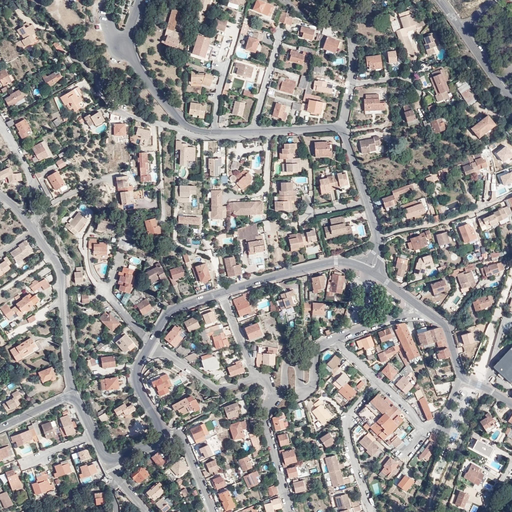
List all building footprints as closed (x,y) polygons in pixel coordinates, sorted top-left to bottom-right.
[(207,0),(199,0),(199,5),(201,5),(199,14),(202,14),(203,11),(204,11),(206,6),(207,0)] [(256,0),(253,8),(266,15),(268,11),(271,12),(274,7),(260,0),(256,0)] [(399,42),(408,39),(406,31),(423,26),(420,18),(414,20),(410,10),(398,14),(403,28),(395,31),(399,42)] [(174,33),(180,13),(172,11),(163,42),(177,48),(182,36),(174,33)] [(286,16),(287,13),(281,11),(278,21),(284,23),(286,16)] [(213,28),(224,31),(227,20),(216,17),(213,28)] [(394,20),(390,21),(392,28),(398,27),(396,20),(394,20)] [(22,40),(25,45),(25,47),(35,41),(34,38),(32,36),(34,34),(31,30),(34,29),(35,28),(33,24),(29,26),(24,29),(23,27),(17,30),(20,35),(21,34),(24,39),(22,40)] [(314,30),(302,25),(298,34),(311,38),(314,30)] [(425,50),(426,49),(433,47),(440,45),(435,31),(431,32),(431,35),(423,38),(425,43),(423,43),(425,50)] [(261,41),(263,35),(254,32),(253,38),(249,37),(246,50),(255,52),(258,40),(261,41)] [(205,58),(210,39),(198,36),(193,55),(205,58)] [(336,48),(338,41),(326,37),(322,47),(334,52),(336,48)] [(413,55),(408,39),(399,42),(406,58),(413,55)] [(63,52),(58,44),(57,45),(55,43),(53,44),(59,54),(63,52)] [(312,48),(296,44),(293,52),(288,51),(287,54),(290,55),(289,61),(301,64),(303,55),(307,55),(308,52),(311,53),(312,48)] [(388,63),(397,62),(396,49),(387,50),(388,63)] [(382,68),(380,54),(366,57),(367,65),(369,65),(369,70),(382,68)] [(74,63),(70,56),(63,60),(67,67),(74,63)] [(235,64),(234,67),(237,68),(235,75),(249,78),(252,68),(235,64)] [(431,72),(433,76),(439,94),(436,95),(435,96),(437,101),(448,97),(446,92),(449,90),(445,81),(441,71),(444,70),(443,67),(431,72)] [(54,83),(62,78),(56,69),(48,73),(47,71),(42,74),(49,85),(50,84),(52,87),(55,85),(54,83)] [(4,74),(2,70),(0,71),(0,84),(1,86),(11,80),(7,73),(4,74)] [(211,86),(213,77),(205,75),(204,76),(199,76),(199,72),(192,71),(192,82),(203,82),(202,84),(211,86)] [(305,90),(309,77),(301,75),(297,87),(305,90)] [(439,94),(433,76),(429,78),(436,95),(439,94)] [(291,94),(296,81),(285,78),(284,81),(278,80),(275,90),(291,94)] [(468,108),(479,101),(464,78),(453,85),(468,108)] [(333,89),(329,88),(326,87),(327,82),(327,81),(317,79),(316,85),(313,84),(313,88),(314,89),(314,90),(332,93),(333,89)] [(83,94),(78,87),(60,97),(65,105),(67,104),(70,109),(73,107),(76,111),(85,105),(79,96),(83,94)] [(22,97),(17,89),(8,94),(9,95),(3,98),(9,106),(22,97)] [(243,95),(253,98),(254,93),(244,90),(243,95)] [(320,99),(320,97),(311,95),(304,93),(302,101),(307,102),(308,98),(310,98),(311,97),(320,99)] [(379,100),(379,94),(366,94),(366,98),(364,98),(365,111),(384,110),(384,100),(379,100)] [(321,109),(322,103),(309,100),(307,111),(311,112),(310,113),(316,114),(316,113),(320,114),(321,109)] [(242,116),(245,104),(235,101),(232,114),(242,116)] [(204,119),(206,106),(201,105),(201,104),(192,102),(190,114),(199,115),(199,118),(204,119)] [(291,109),(300,111),(301,104),(293,102),(291,109)] [(285,112),(287,106),(276,103),(273,114),(283,117),(283,119),(287,120),(289,113),(285,112)] [(418,120),(418,119),(416,119),(413,110),(411,110),(409,104),(403,106),(405,112),(404,113),(408,122),(407,122),(409,127),(420,123),(419,121),(418,120)] [(431,115),(435,113),(432,105),(427,107),(431,115)] [(96,127),(105,121),(100,112),(95,114),(94,112),(85,118),(90,127),(94,124),(96,127)] [(479,138),(494,125),(487,115),(471,128),(479,138)] [(62,122),(59,118),(54,121),(58,126),(62,122)] [(445,129),(440,118),(426,124),(430,135),(445,129)] [(33,132),(25,119),(16,124),(20,131),(18,132),(22,138),(33,132)] [(125,135),(126,125),(115,124),(114,135),(125,135)] [(138,128),(136,135),(141,137),(139,144),(147,146),(151,131),(138,128)] [(371,150),(376,149),(376,146),(380,145),(379,137),(374,137),(374,139),(360,142),(363,154),(371,152),(371,150)] [(180,150),(180,164),(186,164),(187,160),(196,161),(196,147),(188,147),(188,144),(181,143),(182,141),(176,140),(175,150),(180,150)] [(54,156),(44,141),(32,148),(40,161),(44,158),(46,161),(54,156)] [(207,142),(207,151),(215,152),(216,142),(207,142)] [(331,158),(330,143),(315,143),(315,158),(331,158)] [(282,159),(286,159),(292,159),(292,154),(293,154),(296,149),(296,144),(284,144),(284,149),(282,149),(282,154),(280,154),(280,159),(282,159)] [(511,152),(506,145),(496,153),(504,162),(509,157),(511,159),(511,157),(511,152)] [(139,182),(147,182),(147,176),(146,163),(147,163),(146,153),(135,154),(135,158),(136,158),(136,163),(138,163),(139,182)] [(467,157),(474,172),(478,170),(472,156),(471,153),(466,155),(467,157)] [(472,156),(478,170),(485,167),(479,153),(472,156)] [(465,176),(474,172),(467,157),(460,160),(447,168),(449,172),(461,165),(463,167),(462,168),(465,176)] [(62,158),(55,161),(59,168),(66,164),(62,158)] [(210,169),(210,176),(218,176),(218,169),(218,158),(209,159),(208,169),(210,169)] [(300,159),(286,160),(286,164),(286,172),(298,172),(298,164),(300,163),(300,159)] [(0,178),(7,175),(12,173),(8,166),(0,169),(0,178)] [(56,190),(64,185),(57,171),(48,177),(56,190)] [(236,182),(238,184),(243,190),(251,183),(251,178),(245,171),(237,177),(237,179),(237,181),(236,182)] [(511,171),(500,177),(504,186),(511,183),(511,171)] [(12,173),(7,175),(9,178),(10,183),(16,181),(15,173),(12,173)] [(337,175),(332,176),(335,189),(339,188),(339,187),(339,185),(343,184),(343,186),(348,185),(345,174),(342,175),(341,173),(337,174),(337,175)] [(129,191),(126,176),(114,178),(116,193),(118,193),(120,205),(133,204),(132,199),(129,199),(129,197),(133,196),(132,191),(129,191)] [(335,189),(332,176),(326,178),(326,179),(319,180),(321,194),(329,193),(328,190),(335,189)] [(435,183),(433,176),(427,179),(429,185),(435,183)] [(279,191),(280,196),(295,196),(295,191),(293,191),(291,191),(291,182),(281,183),(281,191),(279,191)] [(414,189),(412,184),(391,191),(393,195),(381,199),(384,208),(396,204),(395,200),(400,198),(398,194),(414,189)] [(197,185),(174,186),(174,197),(177,200),(177,202),(190,202),(190,195),(197,195),(197,185)] [(223,219),(223,191),(212,191),(213,219),(223,219)] [(280,196),(274,197),(275,210),(292,210),(291,201),(295,201),(295,196),(280,196)] [(234,202),(234,203),(234,212),(234,215),(250,215),(263,214),(263,202),(250,202),(234,202)] [(404,209),(407,217),(425,211),(422,202),(404,209)] [(487,227),(498,222),(508,217),(508,216),(511,213),(509,207),(508,207),(494,213),(494,214),(490,216),(486,218),(485,216),(478,219),(481,227),(482,231),(487,229),(487,227)] [(65,227),(73,233),(76,229),(79,231),(88,220),(79,213),(71,223),(69,222),(65,227)] [(326,238),(332,237),(331,234),(346,231),(346,234),(352,233),(350,226),(345,227),(343,216),(330,219),(331,226),(324,227),(326,238)] [(199,225),(199,218),(179,217),(179,223),(199,225)] [(155,225),(153,218),(143,221),(147,236),(160,233),(157,225),(155,225)] [(100,219),(98,225),(102,226),(101,229),(112,233),(115,223),(100,219)] [(248,242),(249,252),(255,252),(263,251),(265,251),(262,235),(258,236),(257,224),(238,228),(238,236),(237,236),(236,238),(237,239),(245,238),(246,243),(248,242)] [(465,243),(477,239),(473,227),(471,228),(469,224),(459,227),(465,243)] [(310,232),(302,234),(303,241),(307,240),(309,243),(313,242),(313,241),(316,240),(314,230),(309,231),(310,232)] [(449,243),(446,232),(437,235),(439,245),(449,243)] [(299,248),(304,247),(303,241),(302,234),(301,234),(301,233),(296,234),(297,238),(288,240),(290,249),(299,248)] [(427,236),(425,233),(420,234),(420,236),(410,239),(412,243),(412,246),(413,248),(414,250),(424,246),(423,245),(427,244),(425,237),(427,236)] [(89,239),(89,248),(93,248),(93,253),(99,253),(99,251),(107,252),(107,242),(97,242),(97,239),(89,239)] [(119,247),(135,249),(136,242),(120,239),(119,247)] [(16,263),(29,254),(27,251),(30,249),(25,241),(18,246),(19,247),(19,248),(15,251),(14,250),(10,253),(16,263)] [(263,251),(255,252),(249,252),(251,264),(265,262),(263,251)] [(182,253),(187,267),(192,266),(187,252),(182,253)] [(30,256),(29,254),(16,263),(17,264),(30,256)] [(434,264),(431,255),(419,258),(417,264),(416,264),(413,275),(421,278),(422,274),(424,274),(425,266),(434,264)] [(4,273),(10,269),(8,266),(11,264),(7,257),(3,259),(4,261),(0,264),(0,273),(3,272),(4,273)] [(241,274),(239,264),(236,265),(234,257),(224,258),(228,277),(241,274)] [(407,260),(398,258),(396,264),(395,268),(398,269),(397,274),(403,276),(407,260)] [(166,279),(158,261),(155,263),(156,266),(145,272),(149,281),(156,278),(155,276),(158,275),(160,281),(166,279)] [(206,262),(197,265),(202,280),(210,278),(206,262)] [(458,269),(447,272),(449,279),(458,276),(461,288),(460,289),(461,293),(468,290),(467,287),(470,286),(472,288),(475,284),(471,272),(470,272),(470,270),(475,269),(474,263),(464,266),(466,274),(463,274),(463,273),(459,274),(458,269)] [(503,270),(501,263),(496,264),(495,263),(480,268),(482,275),(486,274),(486,276),(498,272),(498,271),(503,270)] [(168,274),(173,285),(177,284),(175,278),(185,274),(181,264),(169,269),(171,272),(168,274)] [(133,276),(135,270),(124,267),(122,273),(119,272),(118,275),(120,276),(118,284),(120,285),(118,290),(129,293),(132,285),(130,284),(132,276),(133,276)] [(335,268),(330,269),(324,301),(333,302),(334,296),(332,296),(332,292),(340,293),(341,289),(343,289),(345,284),(344,283),(343,282),(345,273),(344,273),(335,268)] [(74,273),(75,283),(83,282),(82,272),(76,273),(74,273)] [(312,292),(308,292),(309,301),(312,301),(314,301),(314,298),(317,298),(317,293),(321,292),(321,288),(324,287),(323,285),(324,285),(323,280),(325,280),(324,275),(312,278),(313,282),(312,282),(313,286),(311,286),(312,292)] [(51,286),(45,278),(39,282),(37,279),(32,282),(33,283),(30,286),(34,291),(42,285),(45,289),(51,286)] [(430,284),(433,294),(438,292),(446,290),(443,280),(430,284)] [(289,297),(295,295),(294,291),(292,292),(292,290),(281,294),(282,299),(280,300),(281,305),(280,305),(281,310),(292,306),(289,297)] [(134,302),(136,305),(142,314),(152,308),(148,302),(150,300),(148,297),(143,300),(136,292),(129,299),(132,303),(134,302)] [(239,315),(251,311),(246,300),(245,301),(244,298),(250,296),(249,292),(242,294),(243,296),(233,300),(239,315)] [(156,296),(161,303),(165,300),(160,294),(156,296)] [(29,299),(26,295),(22,298),(22,299),(16,304),(17,305),(10,309),(13,314),(15,312),(18,317),(31,307),(30,306),(38,300),(35,295),(31,298),(29,299)] [(298,304),(295,295),(289,297),(292,306),(298,304)] [(484,297),(483,295),(476,297),(477,301),(473,302),(476,311),(483,309),(483,308),(490,306),(490,304),(494,302),(491,295),(486,297),(484,297)] [(308,303),(304,303),(303,313),(307,313),(308,311),(312,311),(312,305),(308,305),(308,303)] [(324,303),(312,303),(312,305),(312,311),(312,315),(323,315),(324,303)] [(212,318),(210,311),(202,314),(206,325),(216,321),(214,317),(212,318)] [(108,314),(105,312),(99,318),(112,331),(120,323),(110,313),(108,314)] [(9,323),(16,318),(13,314),(6,320),(9,323)] [(29,324),(35,320),(32,315),(26,320),(29,324)] [(200,327),(195,317),(184,323),(189,332),(200,327)] [(4,319),(0,324),(0,325),(3,329),(8,323),(4,319)] [(262,334),(257,322),(244,328),(248,339),(262,334)] [(404,322),(396,324),(398,328),(393,331),(399,343),(401,342),(411,362),(421,358),(417,350),(418,349),(415,343),(414,343),(404,322)] [(222,328),(223,328),(221,324),(213,328),(209,329),(210,333),(213,331),(222,328)] [(175,347),(182,338),(179,335),(182,332),(180,330),(181,329),(178,326),(177,328),(175,326),(164,338),(175,347)] [(393,340),(396,346),(397,346),(397,345),(399,344),(399,343),(393,331),(391,327),(378,332),(382,341),(389,339),(392,338),(393,340)] [(450,356),(441,328),(438,327),(416,333),(417,339),(420,346),(437,341),(439,350),(437,350),(436,351),(435,353),(432,354),(434,360),(450,356)] [(295,328),(296,338),(303,338),(302,328),(295,328)] [(136,346),(124,332),(121,334),(122,336),(116,342),(125,352),(129,349),(130,350),(136,346)] [(222,340),(221,335),(213,337),(216,349),(225,346),(224,345),(227,344),(226,339),(222,340)] [(23,357),(39,347),(36,342),(35,342),(32,337),(11,350),(18,361),(24,358),(23,357)] [(366,353),(367,356),(371,355),(373,354),(372,350),(374,349),(370,337),(357,342),(360,349),(364,347),(365,350),(366,350),(367,353),(366,353)] [(99,349),(106,343),(103,340),(96,346),(99,349)] [(176,348),(176,349),(185,357),(192,353),(191,349),(182,343),(177,349),(176,348)] [(504,377),(510,383),(511,381),(511,346),(493,367),(499,373),(504,377)] [(278,348),(268,347),(268,351),(267,351),(267,354),(264,353),(263,363),(274,363),(274,354),(273,354),(273,353),(277,353),(278,348)] [(378,354),(381,362),(387,360),(386,358),(391,356),(390,354),(396,352),(395,348),(389,350),(388,349),(384,351),(384,352),(378,354)] [(402,349),(400,351),(401,353),(400,353),(406,366),(408,363),(402,349)] [(195,354),(186,357),(191,362),(201,358),(195,354)] [(212,354),(201,358),(204,368),(205,371),(209,370),(210,371),(219,368),(215,356),(212,357),(212,354)] [(115,366),(114,355),(101,357),(102,368),(115,366)] [(334,374),(339,368),(337,366),(340,362),(339,361),(334,357),(327,364),(333,369),(331,372),(334,374)] [(236,365),(233,366),(227,368),(230,376),(244,371),(240,361),(235,362),(236,365)] [(408,363),(406,366),(399,373),(403,377),(396,384),(406,393),(413,385),(406,378),(408,375),(412,371),(408,363)] [(331,373),(331,372),(333,369),(327,364),(325,367),(331,373)] [(382,371),(392,380),(395,376),(394,375),(396,373),(397,372),(393,368),(388,364),(382,371)] [(51,381),(52,381),(53,381),(53,380),(54,380),(54,379),(55,379),(55,378),(54,377),(55,377),(52,367),(38,373),(42,382),(50,379),(50,380),(51,380),(51,381)] [(344,372),(339,368),(334,374),(334,375),(338,378),(337,379),(333,384),(339,390),(338,391),(339,391),(346,383),(350,379),(343,373),(344,372)] [(213,373),(211,378),(218,383),(220,378),(228,376),(225,369),(213,373)] [(413,376),(415,381),(416,380),(412,371),(408,375),(411,378),(413,376)] [(174,389),(167,373),(160,376),(159,375),(151,378),(154,386),(155,385),(160,395),(174,389)] [(117,377),(105,378),(107,389),(118,388),(117,377)] [(359,389),(364,383),(361,381),(356,387),(359,389)] [(346,383),(339,391),(349,401),(356,393),(346,383)] [(27,392),(30,397),(36,393),(33,388),(27,392)] [(14,398),(2,404),(7,412),(20,405),(18,401),(22,398),(18,390),(12,394),(14,398)] [(499,391),(498,393),(506,399),(509,390),(499,391)] [(384,400),(377,394),(358,414),(373,428),(378,434),(383,439),(404,418),(406,416),(386,398),(384,400)] [(419,400),(428,420),(433,418),(422,394),(416,396),(418,401),(419,400)] [(174,410),(177,408),(179,407),(181,411),(183,414),(193,409),(194,411),(199,409),(191,395),(172,405),(174,410)] [(96,408),(91,396),(88,397),(94,409),(96,408)] [(314,407),(311,399),(304,402),(308,410),(314,407)] [(321,405),(323,404),(320,401),(314,405),(317,409),(312,412),(322,425),(330,419),(321,405)] [(127,407),(125,403),(114,409),(117,414),(123,411),(125,414),(135,408),(132,404),(127,407)] [(240,409),(238,403),(224,408),(228,418),(238,414),(237,411),(240,409)] [(289,413),(291,412),(291,411),(298,408),(297,404),(287,408),(289,413)] [(105,412),(99,416),(101,420),(103,419),(105,421),(108,419),(106,416),(106,415),(105,412)] [(276,430),(284,428),(289,427),(286,418),(285,419),(283,412),(275,414),(276,416),(273,417),(276,430)] [(480,422),(485,428),(488,426),(489,427),(494,424),(493,422),(495,421),(489,413),(485,415),(486,417),(480,422)] [(75,432),(73,427),(71,421),(68,414),(60,417),(63,426),(67,435),(75,432)] [(251,427),(259,425),(257,417),(249,419),(251,427)] [(55,434),(50,421),(41,424),(46,438),(55,434)] [(248,434),(244,421),(229,426),(233,440),(246,436),(246,434),(248,434)] [(33,423),(32,422),(23,426),(24,429),(29,427),(31,429),(11,437),(15,447),(25,444),(24,442),(32,439),(34,438),(35,441),(38,439),(37,436),(35,430),(33,423)] [(190,429),(196,443),(200,441),(205,439),(205,438),(208,436),(203,423),(190,429)] [(488,426),(485,428),(487,432),(496,427),(494,424),(489,427),(488,426)] [(378,434),(373,428),(369,431),(375,437),(378,434)] [(319,439),(325,447),(333,440),(335,442),(337,441),(337,432),(332,432),(332,435),(331,436),(328,432),(319,439)] [(432,432),(429,439),(430,440),(436,443),(439,435),(432,432)] [(255,451),(258,450),(259,450),(258,449),(261,448),(259,443),(260,442),(258,438),(256,438),(254,433),(249,435),(255,451)] [(289,443),(286,433),(278,435),(280,445),(289,443)] [(367,450),(373,455),(379,448),(365,435),(359,442),(367,450)] [(395,448),(402,442),(397,437),(390,443),(395,448)] [(489,457),(494,448),(478,439),(473,448),(489,457)] [(333,440),(325,447),(326,449),(335,442),(333,440)] [(212,454),(207,444),(199,448),(201,453),(203,452),(205,457),(212,454)] [(433,446),(430,444),(419,457),(422,459),(424,457),(427,460),(428,457),(429,458),(432,454),(431,453),(432,452),(431,451),(433,448),(432,448),(433,446)] [(0,458),(12,454),(9,445),(0,448),(0,458)] [(87,448),(78,451),(80,459),(89,456),(87,448)] [(282,452),(285,462),(285,464),(286,463),(296,460),(293,449),(282,452)] [(164,460),(157,452),(151,457),(159,467),(160,466),(162,468),(163,469),(166,466),(166,465),(164,463),(167,461),(165,459),(164,460)] [(325,457),(329,472),(339,469),(345,467),(343,463),(338,465),(335,455),(325,457)] [(382,461),(381,459),(378,463),(384,467),(381,471),(386,475),(388,476),(398,463),(387,455),(382,461)] [(243,470),(252,466),(248,457),(239,460),(243,470)] [(94,464),(97,472),(102,471),(98,458),(93,459),(93,460),(86,462),(87,465),(88,466),(94,464)] [(218,469),(214,459),(205,463),(210,473),(218,469)] [(186,468),(179,460),(170,467),(178,476),(186,468)] [(480,471),(482,468),(472,462),(467,471),(466,471),(463,475),(478,484),(484,474),(480,471)] [(71,472),(68,463),(62,466),(61,464),(55,466),(56,472),(54,473),(55,478),(71,472)] [(81,478),(97,472),(94,464),(88,466),(87,465),(79,468),(81,472),(80,473),(81,478)] [(131,475),(134,479),(136,477),(140,482),(148,475),(144,470),(145,468),(143,465),(131,475)] [(296,470),(296,466),(287,469),(289,477),(294,476),(294,475),(298,474),(300,474),(299,469),(298,469),(296,470)] [(13,469),(2,473),(4,479),(8,477),(12,489),(16,488),(17,489),(22,487),(17,474),(16,474),(13,469)] [(339,469),(329,472),(331,480),(333,479),(335,486),(350,482),(349,478),(343,479),(340,469),(339,469)] [(257,484),(256,482),(254,478),(257,476),(258,476),(256,470),(243,476),(248,488),(257,484)] [(38,484),(48,480),(47,478),(49,477),(48,474),(47,474),(46,471),(42,473),(43,476),(38,478),(38,480),(37,481),(37,482),(38,484)] [(414,480),(410,477),(409,478),(406,475),(398,485),(406,491),(414,480)] [(225,485),(221,476),(212,479),(216,488),(225,485)] [(298,481),(293,482),(296,492),(305,490),(303,479),(298,481)] [(50,485),(48,480),(38,484),(37,482),(32,484),(36,495),(54,488),(53,484),(50,485)] [(151,488),(146,493),(151,499),(154,502),(159,498),(158,497),(163,492),(161,489),(161,488),(160,487),(161,485),(159,483),(152,489),(151,488)] [(270,497),(278,493),(275,485),(267,488),(270,497)] [(219,493),(222,501),(230,498),(235,496),(234,493),(230,495),(227,490),(219,493)] [(467,501),(469,494),(460,490),(455,504),(464,507),(467,501)] [(95,493),(95,498),(96,504),(105,503),(104,497),(103,492),(95,493)] [(335,496),(339,510),(347,508),(350,508),(347,500),(345,500),(343,494),(335,496)] [(162,497),(156,503),(162,511),(164,511),(170,507),(162,497)] [(230,498),(222,501),(226,509),(234,506),(230,498)] [(273,509),(282,507),(279,498),(270,500),(271,503),(265,504),(266,511),(271,511),(274,511),(273,509)]
